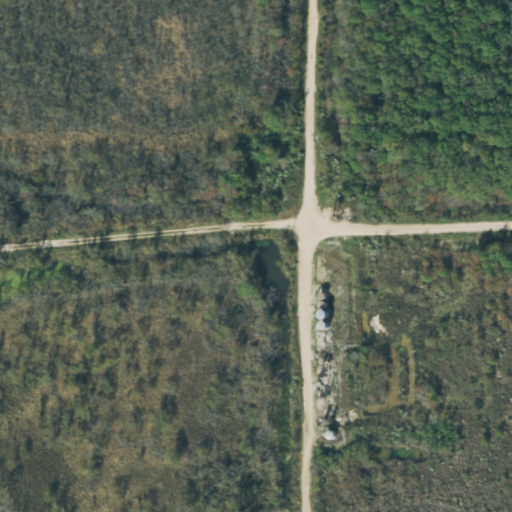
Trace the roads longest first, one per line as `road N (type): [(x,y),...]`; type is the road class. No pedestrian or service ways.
road 1 (residential): [(511,210),(124,234),(0,231)]
road 2 (residential): [(289,511),(301,0)]
